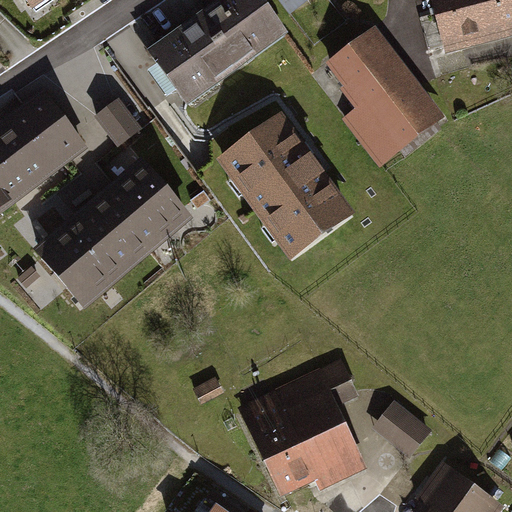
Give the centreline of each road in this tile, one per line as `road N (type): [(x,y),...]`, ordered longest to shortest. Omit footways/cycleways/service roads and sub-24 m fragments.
road 1 (track): [(267,511),(0,301)]
road 2 (residential): [(0,91),(139,0)]
